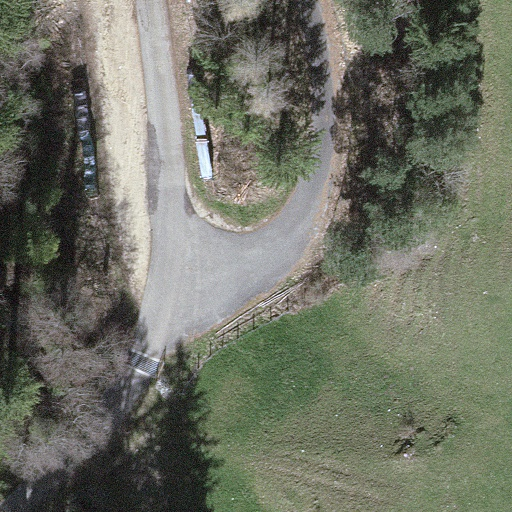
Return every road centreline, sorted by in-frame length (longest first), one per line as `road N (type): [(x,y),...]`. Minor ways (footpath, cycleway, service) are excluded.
road 1 (track): [(308,0),(325,80),(321,169),(308,201),(274,246),(229,267),(169,280)]
road 2 (track): [(169,280),(141,361),(110,416),(10,511)]
road 3 (track): [(169,280),(168,144),(147,0)]
